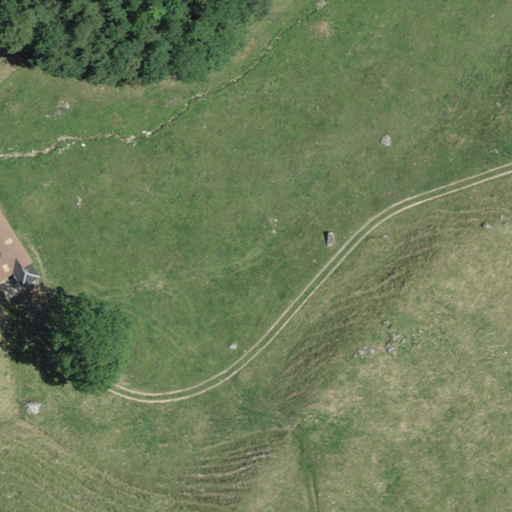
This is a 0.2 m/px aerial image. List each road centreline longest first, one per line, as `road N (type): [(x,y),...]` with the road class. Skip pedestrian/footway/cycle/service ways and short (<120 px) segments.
road 1 (track): [(213,379),(269,333),(380,213),(511,162)]
road 2 (track): [(33,324),(111,384),(162,393),(213,379)]
road 3 (track): [(319,511),(288,413),(213,379)]
